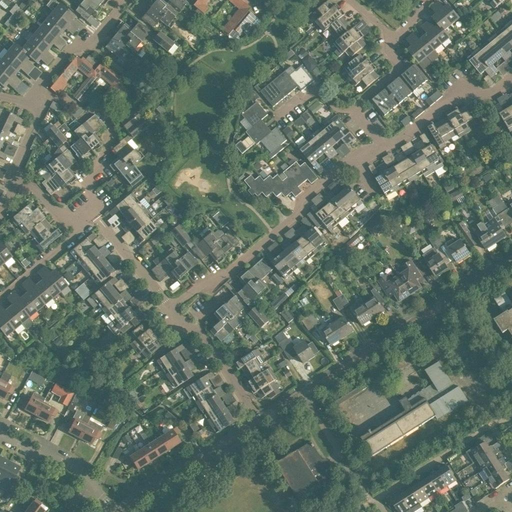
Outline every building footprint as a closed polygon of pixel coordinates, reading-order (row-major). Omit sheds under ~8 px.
[(0,0),(0,2),(1,2),(7,7),(5,9),(12,15),(4,24),(8,28),(22,11),(12,3),(8,0),(0,0)] [(83,0),(75,11),(81,16),(80,16),(86,21),(95,10),(101,4),(104,6),(109,0),(108,0),(83,0)] [(148,11),(141,19),(145,22),(153,28),(160,20),(170,29),(175,23),(171,21),(175,17),(186,4),(181,0),(169,0),(165,5),(159,0),(151,0),(150,2),(153,4),(151,8),(148,11)] [(195,0),(196,1),(193,6),(197,9),(203,14),(203,15),(209,8),(204,4),(208,0),(195,0)] [(227,0),(239,9),(222,30),(228,35),(228,40),(234,40),(239,39),(238,35),(242,30),(244,31),(255,18),(250,12),(249,13),(248,11),(250,8),(247,5),(248,2),(245,0),(227,0)] [(492,0),(494,1),(491,3),(495,8),(504,0),(492,0)] [(328,1),(310,15),(311,16),(314,13),(319,19),(316,22),(320,27),(341,9),(337,4),(334,7),(328,1)] [(438,1),(434,4),(451,25),(459,19),(448,5),(444,8),(438,1)] [(59,4),(52,12),(75,31),(78,28),(71,21),(75,17),(59,4)] [(432,18),(438,25),(444,31),(451,25),(434,4),(431,7),(436,14),(432,18)] [(197,9),(194,13),(200,18),(203,14),(197,9)] [(341,9),(320,27),(324,32),(327,29),(332,35),(347,23),(342,17),(345,14),(341,9)] [(52,12),(46,20),(62,33),(65,29),(72,35),(75,31),(52,12)] [(259,21),(255,18),(244,31),(248,34),(259,21)] [(46,20),(40,27),(63,46),(65,43),(58,37),(62,33),(46,20)] [(428,21),(425,24),(442,45),(450,38),(444,31),(438,25),(434,28),(428,21)] [(114,36),(105,48),(110,53),(111,52),(117,57),(126,46),(136,55),(140,58),(145,54),(140,50),(141,49),(138,46),(141,43),(147,35),(150,31),(147,28),(146,28),(138,22),(132,30),(121,22),(116,27),(119,30),(114,36)] [(347,23),(332,35),(337,41),(334,44),(338,49),(359,31),(355,26),(352,29),(347,23)] [(427,34),(423,37),(434,51),(442,45),(425,24),(421,27),(427,34)] [(511,28),(509,24),(500,31),(511,45),(511,28)] [(40,27),(33,35),(49,48),(52,44),(59,50),(63,46),(40,27)] [(150,31),(147,35),(171,55),(182,42),(177,37),(172,43),(159,32),(156,36),(150,31)] [(338,49),(335,52),(339,57),(345,51),(350,57),(347,59),(348,60),(365,45),(360,39),(363,36),(359,31),(338,49)] [(511,45),(500,31),(492,38),(511,61),(511,59),(511,54),(509,51),(511,48),(511,45)] [(413,34),(410,37),(427,57),(434,51),(423,37),(419,41),(413,34)] [(33,35),(27,42),(50,61),(53,58),(46,52),(49,48),(33,35)] [(427,57),(410,37),(406,40),(412,47),(408,50),(419,64),(427,57)] [(492,38),(483,45),(497,61),(501,57),(507,64),(511,61),(492,38)] [(27,42),(21,50),(29,58),(36,63),(39,59),(47,65),(50,61),(27,42)] [(14,44),(7,52),(30,71),(33,67),(26,61),(29,58),(21,50),(14,44)] [(483,45),(475,52),(494,75),(498,72),(492,65),(497,61),(483,45)] [(300,53),(301,54),(304,58),(309,55),(304,49),(300,53)] [(7,52),(1,60),(17,73),(20,69),(27,75),(30,71),(7,52)] [(494,75),(475,52),(467,59),(480,75),(485,71),(490,78),(494,75)] [(347,76),(351,81),(372,64),(368,59),(365,61),(360,55),(345,67),(350,74),(347,76)] [(77,68),(88,78),(96,69),(82,58),(80,60),(76,57),(71,63),(69,61),(56,77),(58,79),(50,88),(56,94),(59,91),(61,92),(66,85),(64,84),(77,68)] [(1,60),(0,60),(0,71),(17,86),(20,82),(13,77),(17,73),(1,60)] [(318,67),(313,61),(306,67),(311,72),(318,67)] [(96,69),(88,78),(73,96),(79,102),(81,100),(83,100),(87,96),(85,94),(100,77),(111,86),(96,104),(99,106),(105,106),(109,101),(111,103),(114,99),(120,104),(130,93),(122,86),(123,85),(119,81),(121,79),(102,63),(100,65),(99,65),(96,69)] [(372,64),(351,81),(355,86),(358,84),(363,90),(378,77),(373,71),(376,69),(372,64)] [(291,66),(285,71),(289,76),(298,87),(297,87),(300,90),(301,91),(314,81),(301,65),(295,70),(291,66)] [(415,65),(407,71),(420,87),(427,80),(415,65)] [(17,86),(0,71),(0,84),(4,88),(7,84),(14,90),(17,86)] [(285,71),(273,81),(285,97),(297,87),(298,87),(289,76),(285,71)] [(407,71),(400,77),(413,93),(420,87),(407,71)] [(400,77),(393,83),(406,98),(413,93),(400,77)] [(261,91),(260,92),(273,107),(285,97),(273,81),(261,91)] [(393,83),(386,89),(398,104),(406,98),(393,83)] [(386,89),(378,95),(391,110),(398,104),(386,89)] [(434,103),(442,96),(438,91),(430,98),(434,103)] [(258,98),(254,92),(249,96),(254,102),(258,98)] [(378,95),(371,101),(372,103),(376,108),(384,117),(391,110),(378,95)] [(434,103),(430,98),(426,101),(430,106),(434,103)] [(53,102),(50,107),(55,110),(58,105),(53,102)] [(257,102),(242,115),(252,127),(252,128),(261,120),(268,115),(257,102)] [(499,104),(495,107),(510,132),(511,130),(511,114),(508,108),(503,111),(499,104)] [(70,114),(78,118),(82,110),(75,106),(70,114)] [(457,107),(451,111),(465,134),(471,131),(469,127),(475,123),(479,130),(485,126),(478,114),(472,118),(466,107),(459,111),(457,107)] [(0,121),(10,126),(13,121),(20,125),(22,120),(0,109),(0,121)] [(135,111),(114,128),(117,132),(123,127),(126,131),(141,118),(135,111)] [(448,117),(441,122),(451,138),(458,134),(460,137),(465,134),(451,111),(445,114),(448,117)] [(309,116),(305,112),(301,116),(304,120),(309,116)] [(45,180),(41,183),(46,189),(45,190),(47,191),(50,195),(62,186),(68,181),(70,184),(76,179),(74,176),(67,169),(79,159),(94,147),(96,150),(99,148),(102,146),(93,135),(105,126),(101,122),(100,120),(99,121),(94,115),(81,126),(77,129),(75,126),(69,130),(78,141),(69,148),(66,150),(62,153),(58,148),(52,157),(54,160),(51,162),(49,159),(46,161),(43,164),(49,171),(42,176),(45,180)] [(336,116),(323,127),(337,143),(341,139),(346,146),(355,139),(336,116)] [(306,124),(301,117),(293,124),(297,129),(300,127),(301,128),(306,124)] [(129,134),(123,139),(127,143),(147,126),(141,118),(126,131),(129,134)] [(405,127),(410,123),(407,118),(401,123),(405,127)] [(241,141),(235,146),(242,155),(255,144),(256,145),(261,141),(272,132),(271,132),(261,120),(252,128),(252,127),(246,132),(251,139),(244,145),(241,141)] [(0,121),(0,133),(13,139),(15,135),(7,132),(10,126),(0,121)] [(53,126),(46,133),(58,148),(62,153),(66,150),(62,144),(66,141),(62,136),(57,129),(61,126),(58,122),(53,126)] [(451,138),(441,122),(434,125),(432,122),(426,126),(440,149),(446,146),(444,142),(451,138)] [(69,130),(64,124),(61,126),(57,129),(62,136),(69,130)] [(288,127),(283,131),(288,138),(294,134),(288,127)] [(323,127),(315,134),(333,157),(337,154),(332,147),(337,143),(323,127)] [(272,132),(261,141),(271,153),(269,155),(271,159),(284,149),(281,145),(287,141),(276,128),(271,132),(272,132)] [(13,139),(0,133),(0,145),(2,147),(3,146),(1,145),(3,141),(11,144),(13,139)] [(315,134),(306,141),(320,157),(324,153),(329,160),(333,157),(315,134)] [(109,165),(109,166),(113,172),(116,169),(122,175),(131,187),(136,182),(142,177),(133,166),(144,157),(139,152),(136,154),(131,148),(127,143),(123,139),(119,143),(119,144),(112,149),(113,150),(119,157),(109,165)] [(306,141),(298,148),(317,171),(320,174),(324,171),(321,167),(315,161),(320,157),(306,141)] [(410,141),(401,146),(405,154),(414,149),(410,141)] [(421,141),(417,144),(432,169),(434,172),(444,166),(442,163),(431,145),(426,148),(421,141)] [(417,153),(412,156),(423,175),(425,178),(434,172),(432,169),(417,144),(413,146),(417,153)] [(403,152),(399,155),(414,180),(423,175),(412,156),(407,159),(403,152)] [(399,164),(393,168),(404,186),(414,180),(399,155),(394,157),(399,164)] [(292,159),(288,163),(290,167),(289,168),(302,184),(307,180),(311,184),(318,179),(305,163),(300,167),(296,162),(295,163),(292,159)] [(262,167),(258,162),(254,166),(257,170),(262,167)] [(285,163),(280,167),(284,172),(283,173),(287,178),(282,181),(291,193),(295,198),(302,192),(298,187),(302,184),(289,168),(285,163)] [(384,163),(380,166),(395,191),(404,186),(393,168),(389,171),(384,163)] [(380,176),(375,179),(383,191),(386,197),(395,191),(380,166),(376,168),(380,176)] [(268,177),(263,171),(259,174),(264,180),(266,179),(268,177)] [(251,175),(244,181),(251,189),(248,191),(252,196),(255,194),(257,197),(262,193),(266,198),(272,192),(273,192),(263,181),(260,176),(255,180),(251,175)] [(263,181),(273,192),(272,192),(276,197),(281,193),(285,198),(291,193),(282,181),(278,176),(277,175),(272,179),(270,176),(266,179),(263,181)] [(336,180),(329,186),(334,191),(340,186),(336,180)] [(345,190),(340,194),(354,210),(363,203),(344,180),(340,184),(345,190)] [(444,187),(447,192),(453,188),(450,183),(444,187)] [(461,190),(448,197),(451,203),(464,195),(461,190)] [(331,191),(327,195),(346,217),(354,210),(340,194),(336,198),(331,191)] [(118,211),(122,215),(138,202),(131,193),(109,212),(112,216),(118,211)] [(319,193),(312,199),(320,208),(327,202),(319,193)] [(328,204),(323,208),(337,224),(346,217),(327,195),(323,198),(328,204)] [(498,206),(508,222),(511,219),(511,207),(508,209),(504,202),(503,203),(498,196),(494,199),(498,206)] [(424,198),(419,201),(422,206),(427,203),(424,198)] [(119,225),(122,229),(145,210),(138,202),(122,215),(126,220),(119,225)] [(22,229),(43,212),(39,207),(36,209),(31,203),(11,220),(16,226),(18,224),(22,229)] [(337,224),(323,208),(319,211),(314,205),(310,208),(312,211),(307,215),(318,228),(323,224),(329,231),(337,224)] [(136,232),(152,218),(157,214),(150,206),(145,210),(122,229),(126,233),(132,227),(136,232)] [(492,227),(487,230),(496,244),(506,237),(499,227),(502,225),(503,226),(508,222),(498,206),(492,210),(497,217),(489,222),(492,227)] [(222,227),(229,221),(219,210),(212,217),(222,227)] [(178,211),(170,218),(177,226),(185,219),(178,211)] [(29,232),(34,238),(49,225),(44,219),(47,217),(43,212),(22,229),(26,234),(29,232)] [(379,215),(366,227),(373,234),(377,230),(379,231),(387,223),(379,215)] [(152,218),(136,232),(140,237),(133,242),(136,246),(159,227),(152,218)] [(390,220),(387,223),(392,228),(395,225),(390,220)] [(463,222),(456,227),(468,243),(471,248),(478,243),(474,238),(463,222)] [(487,230),(483,223),(473,229),(478,236),(477,236),(486,250),(496,244),(487,230)] [(54,232),(49,225),(34,238),(31,240),(34,238),(39,244),(36,247),(40,252),(61,234),(57,229),(54,232)] [(178,226),(170,232),(173,236),(179,243),(182,247),(186,244),(191,250),(195,246),(178,226)] [(304,226),(299,229),(318,252),(327,245),(313,228),(309,232),(304,226)] [(195,246),(191,250),(194,254),(195,254),(201,261),(209,254),(215,261),(218,264),(224,259),(221,256),(227,252),(238,242),(234,236),(233,237),(228,231),(223,235),(221,231),(217,231),(213,235),(209,229),(203,234),(206,237),(203,239),(195,246)] [(301,238),(296,242),(310,259),(318,252),(299,229),(296,232),(301,238)] [(439,232),(433,236),(441,247),(446,244),(439,232)] [(149,240),(152,244),(161,237),(158,233),(149,240)] [(70,252),(77,260),(93,247),(89,243),(96,237),(92,234),(67,255),(70,252)] [(179,243),(173,236),(169,240),(174,247),(179,243)] [(361,241),(356,236),(347,245),(351,250),(361,241)] [(435,248),(423,256),(426,262),(436,277),(448,269),(439,254),(436,250),(441,247),(433,236),(428,239),(435,248)] [(287,240),(283,243),(302,266),(310,259),(296,242),(292,246),(287,240)] [(448,248),(457,263),(470,255),(460,240),(448,248)] [(0,259),(3,264),(11,257),(0,243),(0,259)] [(285,252),(280,256),(293,272),(302,266),(283,243),(279,246),(285,252)] [(77,260),(84,269),(106,250),(103,246),(97,252),(93,247),(77,260)] [(143,247),(138,251),(142,257),(148,253),(143,247)] [(151,270),(156,276),(155,277),(160,282),(171,273),(180,283),(186,279),(183,275),(189,270),(198,263),(194,259),(188,252),(179,259),(171,248),(165,253),(166,254),(163,257),(165,259),(151,270)] [(84,269),(90,277),(107,264),(103,259),(109,254),(106,250),(84,269)] [(270,253),(267,257),(285,279),(293,272),(280,256),(276,260),(270,253)] [(25,258),(20,262),(25,268),(25,267),(30,263),(25,258)] [(243,271),(237,277),(246,287),(239,293),(238,294),(244,301),(248,305),(252,302),(259,295),(262,292),(265,295),(270,290),(261,280),(272,271),(267,265),(262,259),(251,269),(245,274),(243,271)] [(405,272),(398,276),(410,295),(421,288),(416,280),(421,277),(411,261),(402,267),(405,272)] [(107,264),(90,277),(97,286),(120,267),(117,263),(110,268),(107,264)] [(44,267),(40,270),(59,292),(67,286),(54,270),(50,274),(44,267)] [(42,280),(39,283),(52,299),(59,292),(40,270),(37,273),(42,280)] [(410,295),(398,276),(391,281),(387,275),(378,281),(389,298),(394,294),(399,302),(410,295)] [(93,309),(98,305),(114,291),(110,287),(117,281),(114,278),(86,300),(93,309)] [(29,279),(25,282),(44,305),(52,299),(39,283),(35,286),(29,279)] [(27,293),(23,296),(36,311),(44,305),(25,282),(21,285),(27,293)] [(300,292),(304,297),(309,293),(305,288),(300,292)] [(77,296),(82,301),(90,294),(86,289),(77,296)] [(375,297),(364,304),(374,319),(385,312),(380,305),(384,302),(374,289),(371,291),(375,297)] [(98,305),(105,313),(128,294),(124,290),(118,296),(114,291),(98,305)] [(503,312),(511,307),(511,303),(504,291),(494,297),(503,312)] [(13,292),(10,295),(29,318),(36,311),(23,296),(19,299),(13,292)] [(282,303),(289,297),(285,293),(279,299),(282,303)] [(105,313),(112,321),(128,308),(124,303),(131,298),(128,294),(105,313)] [(343,294),(338,298),(344,308),(350,304),(343,294)] [(12,305),(8,308),(21,324),(29,318),(10,295),(6,298),(12,305)] [(222,321),(211,331),(216,337),(216,336),(221,342),(233,331),(238,327),(241,330),(246,325),(237,315),(245,308),(239,301),(235,296),(235,297),(227,304),(224,306),(221,309),(218,306),(212,311),(215,314),(222,321)] [(344,308),(338,298),(333,301),(339,311),(344,308)] [(276,310),(282,303),(279,299),(272,306),(276,310)] [(364,304),(361,299),(357,302),(360,307),(353,311),(363,326),(374,319),(364,304)] [(511,299),(511,300),(511,301),(511,307),(492,319),(501,334),(507,331),(511,339),(511,299)] [(252,302),(248,305),(253,311),(249,314),(262,328),(269,322),(252,302)] [(0,306),(0,314),(14,330),(21,324),(8,308),(4,312),(0,306)] [(128,308),(112,321),(106,326),(115,337),(121,332),(123,335),(131,328),(134,328),(147,317),(138,307),(132,313),(128,308)] [(280,314),(288,324),(294,319),(286,309),(280,314)] [(14,330),(0,314),(0,329),(6,337),(14,330)] [(307,318),(313,328),(319,324),(312,314),(307,318)] [(344,317),(333,324),(333,325),(342,339),(354,332),(344,317)] [(333,325),(333,324),(330,320),(326,322),(329,327),(322,332),(331,346),(342,339),(333,325)] [(130,345),(134,349),(155,332),(151,327),(148,330),(143,323),(128,336),(133,342),(130,345)] [(155,332),(134,349),(138,355),(141,352),(146,358),(161,346),(156,340),(159,337),(155,332)] [(254,335),(249,338),(255,344),(259,341),(254,335)] [(53,342),(57,347),(63,343),(59,338),(53,342)] [(287,338),(279,344),(287,357),(292,353),(295,351),(303,364),(315,357),(305,341),(294,348),(287,338)] [(156,361),(162,370),(180,359),(177,354),(184,349),(181,345),(156,361)] [(257,350),(234,365),(238,370),(241,368),(245,375),(262,364),(265,362),(261,355),(257,350)] [(162,370),(168,380),(193,363),(190,359),(183,364),(180,359),(162,370)] [(372,453),(466,403),(443,360),(424,369),(432,384),(399,401),(405,412),(362,435),(372,453)] [(195,367),(193,363),(168,380),(164,383),(169,392),(192,377),(188,372),(195,367)] [(262,364),(245,375),(250,381),(246,383),(250,389),(273,374),(269,369),(266,371),(262,364)] [(11,394),(14,388),(6,384),(11,376),(3,372),(2,374),(0,378),(0,397),(4,399),(7,392),(11,394)] [(210,386),(206,381),(214,377),(211,372),(183,390),(189,400),(192,398),(210,386)] [(38,376),(32,373),(28,380),(34,383),(38,376)] [(273,374),(250,389),(254,394),(257,392),(261,399),(268,394),(271,399),(280,393),(273,382),(277,379),(273,374)] [(102,379),(94,382),(97,389),(105,385),(102,379)] [(61,397),(58,402),(67,407),(74,393),(56,384),(51,392),(61,397)] [(343,409),(367,396),(362,385),(338,397),(343,409)] [(192,398),(198,407),(223,391),(220,386),(213,391),(210,386),(192,398)] [(133,390),(124,396),(129,404),(138,398),(133,390)] [(198,407),(204,416),(222,404),(218,399),(225,395),(223,391),(198,407)] [(76,393),(72,400),(77,402),(80,396),(76,393)] [(36,416),(43,403),(45,399),(39,396),(37,400),(28,395),(21,408),(25,410),(24,410),(36,416)] [(77,402),(72,400),(68,410),(72,412),(77,402)] [(137,410),(139,409),(143,407),(138,400),(133,404),(137,410)] [(43,403),(36,416),(47,422),(51,415),(55,417),(58,411),(43,403)] [(204,416),(210,425),(235,409),(232,405),(225,409),(222,404),(204,416)] [(235,409),(210,425),(215,434),(233,422),(230,417),(237,413),(235,409)] [(164,416),(173,423),(176,419),(168,412),(164,416)] [(71,418),(68,424),(72,426),(68,433),(79,439),(86,426),(90,419),(84,416),(81,423),(73,419),(71,418)] [(107,426),(112,429),(118,419),(113,416),(107,426)] [(86,426),(79,439),(91,445),(94,438),(98,440),(101,433),(86,426)] [(175,428),(161,437),(169,449),(180,443),(175,436),(179,434),(175,428)] [(161,437),(150,444),(158,456),(169,449),(161,437)] [(313,442),(277,458),(295,498),(318,487),(313,474),(329,467),(324,458),(320,460),(313,442)] [(477,461),(500,446),(498,443),(493,446),(491,446),(489,447),(486,442),(476,448),(475,447),(466,453),(473,464),(477,461)] [(150,444),(140,451),(148,463),(158,456),(150,444)] [(477,461),(483,470),(497,461),(495,457),(497,456),(497,454),(503,450),(500,446),(477,461)] [(112,457),(117,460),(122,450),(117,448),(112,457)] [(148,463),(140,451),(126,460),(129,465),(133,463),(137,470),(148,463)] [(0,457),(0,480),(9,463),(0,457)] [(503,470),(507,468),(511,465),(510,461),(505,464),(504,462),(505,461),(502,458),(497,461),(483,470),(489,479),(503,470)] [(9,463),(0,480),(11,486),(12,484),(16,486),(20,478),(16,476),(20,468),(9,463)] [(447,466),(438,472),(447,486),(456,480),(447,466)] [(503,470),(489,479),(495,489),(509,480),(503,470)] [(438,472),(429,478),(438,492),(447,486),(438,472)] [(429,478),(419,484),(429,498),(438,492),(429,478)] [(419,484),(410,490),(419,504),(429,498),(419,484)] [(410,490),(401,495),(411,511),(415,511),(422,508),(419,504),(410,490)] [(468,494),(462,498),(464,502),(471,498),(468,494)] [(411,511),(401,495),(392,501),(398,511),(411,511)] [(346,496),(337,502),(340,507),(349,501),(346,496)] [(35,499),(25,511),(43,511),(44,511),(38,507),(40,503),(35,499)]
